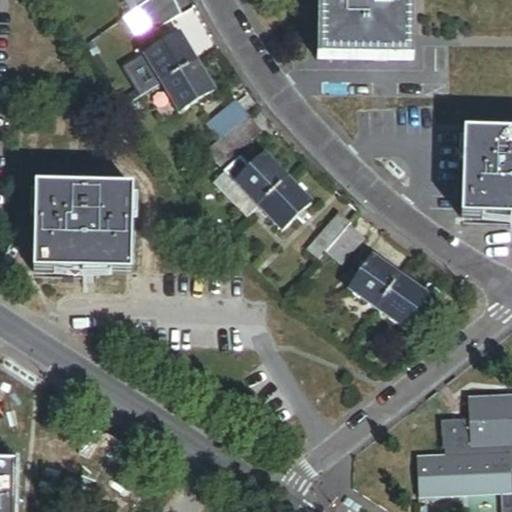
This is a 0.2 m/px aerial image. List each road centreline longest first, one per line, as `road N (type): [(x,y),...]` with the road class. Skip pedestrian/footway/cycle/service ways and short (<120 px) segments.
road 1 (residential): [(219,0),(273,94),(338,161),(400,220),(511,284)]
road 2 (residential): [(0,320),(282,503)]
road 3 (residential): [(511,310),(310,466),(282,503)]
